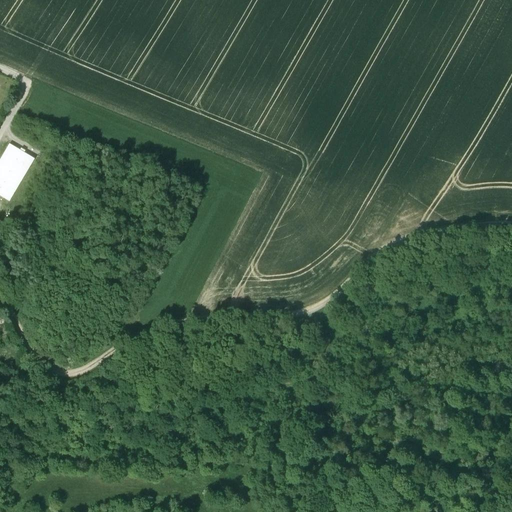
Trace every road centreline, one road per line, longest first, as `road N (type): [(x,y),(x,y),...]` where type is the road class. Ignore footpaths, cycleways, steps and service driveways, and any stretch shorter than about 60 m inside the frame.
road 1 (track): [(511,222),(477,223),(386,248),(317,309),(211,318),(120,345)]
road 2 (track): [(120,345),(75,368),(46,366),(0,289)]
